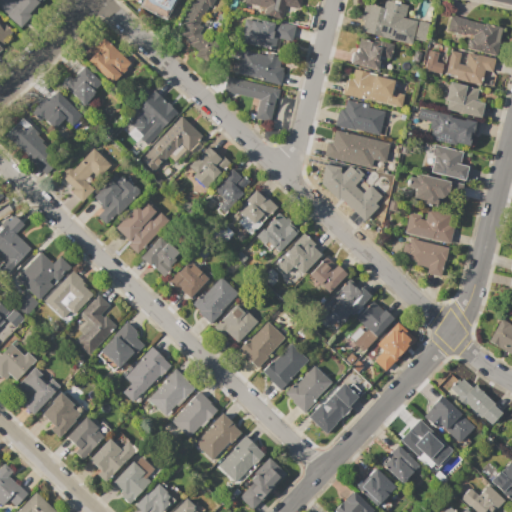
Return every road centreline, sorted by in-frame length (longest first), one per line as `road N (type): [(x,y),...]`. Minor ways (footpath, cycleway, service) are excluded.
road 1 (residential): [(94,0),(454,340),(511,385)]
road 2 (residential): [(0,156),(323,473)]
road 3 (residential): [(511,141),(454,340),(284,511)]
road 4 (residential): [(334,0),(286,177)]
road 5 (residential): [(0,418),(97,511)]
road 6 (residential): [(82,0),(52,44),(0,86)]
